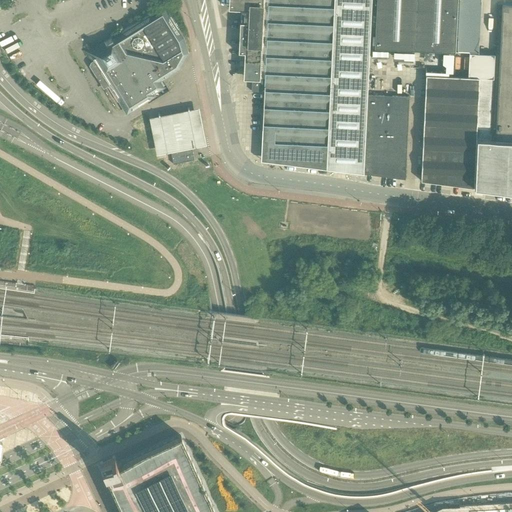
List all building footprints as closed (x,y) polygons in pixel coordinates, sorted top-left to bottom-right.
[(251,88),(367,95),(370,0),(228,0),(228,8),(228,9),(243,10),(244,10),(246,10),(246,14),(246,18),(246,20),(246,23),(243,22),(239,22),(239,24),(238,53),(240,53),(242,53),(244,53),(243,65),(243,79),(252,79),(251,88)] [(376,0),(374,48),(455,52),(457,0),(376,0)] [(490,154),(488,190),(511,192),(511,4),(497,4),(495,54),(491,139),(490,154)] [(120,100),(124,107),(127,112),(149,98),(147,96),(151,94),(150,92),(157,87),(155,83),(179,68),(187,53),(182,37),(180,34),(180,35),(177,29),(179,28),(170,14),(168,15),(166,12),(163,7),(150,15),(149,13),(120,31),(121,33),(111,39),(110,37),(104,41),(105,43),(101,45),(100,45),(89,52),(94,60),(91,62),(98,73),(98,74),(99,74),(100,74),(100,75),(99,77),(100,79),(101,80),(103,80),(105,80),(107,78),(107,79),(107,80),(108,81),(110,85),(108,86),(118,101),(120,100)] [(423,141),(422,154),(421,181),(474,187),(488,190),(490,154),(491,139),(495,54),(469,53),(468,78),(426,76),(423,141)] [(364,174),(367,95),(251,88),(251,91),(264,92),(262,129),(274,129),(272,162),(326,169),(363,174),(364,174)] [(367,95),(364,174),(404,179),(405,179),(409,97),(367,95)] [(149,117),(157,154),(208,144),(200,106),(149,117)] [(194,160),(191,144),(170,148),(173,164),(194,160)] [(216,511),(211,502),(212,502),(211,500),(206,491),(207,491),(206,489),(205,489),(201,480),(202,480),(201,478),(200,479),(196,470),(196,469),(196,468),(195,468),(191,459),(191,458),(191,457),(190,457),(186,448),(185,446),(181,437),(181,435),(118,464),(114,455),(100,462),(123,511),(216,511)]
